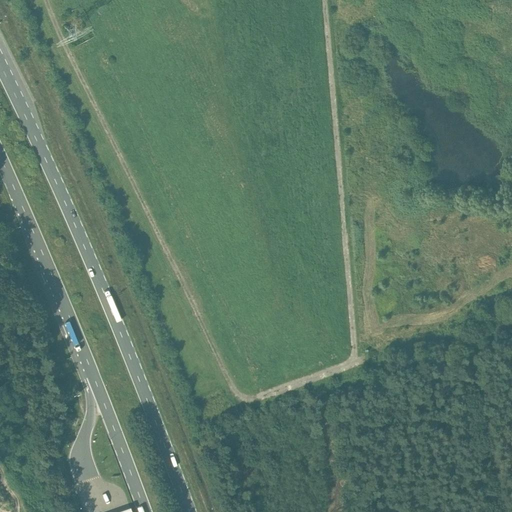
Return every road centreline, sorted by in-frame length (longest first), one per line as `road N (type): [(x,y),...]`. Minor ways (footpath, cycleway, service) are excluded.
road 1 (primary): [(189,511),(0,64)]
road 2 (primary): [(0,158),(93,375)]
road 3 (primary): [(93,375),(143,511)]
